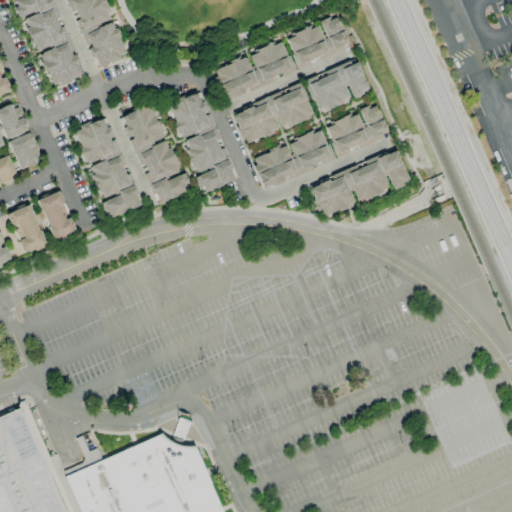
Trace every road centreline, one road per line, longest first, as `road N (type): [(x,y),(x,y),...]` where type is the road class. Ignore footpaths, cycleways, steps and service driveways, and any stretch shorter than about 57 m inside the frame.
road 1 (residential): [(336,238),(247,223),(186,226),(125,242),(0,298)]
road 2 (residential): [(511,384),(472,328),(425,283),(336,238)]
